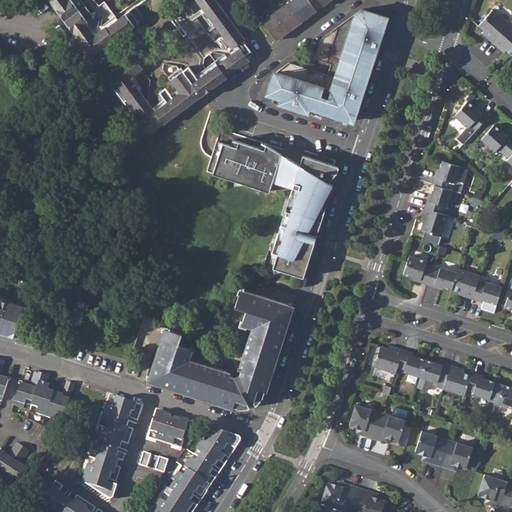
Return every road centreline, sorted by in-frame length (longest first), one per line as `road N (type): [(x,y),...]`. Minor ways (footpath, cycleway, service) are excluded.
road 1 (residential): [(360,150),(265,433)]
road 2 (residential): [(0,347),(265,433)]
road 3 (residential): [(368,293),(447,46)]
road 4 (residential): [(276,55),(226,92),(227,105),(360,150)]
road 5 (residential): [(361,316),(511,365)]
road 6 (residential): [(511,340),(368,293)]
road 7 (residential): [(438,511),(380,468),(319,445)]
road 8 (residential): [(401,19),(360,150)]
road 9 (residential): [(319,445),(361,316)]
road 10 (unknown): [(151,396),(120,511)]
